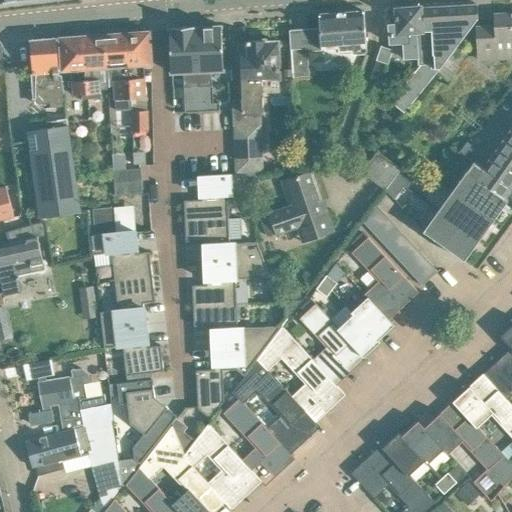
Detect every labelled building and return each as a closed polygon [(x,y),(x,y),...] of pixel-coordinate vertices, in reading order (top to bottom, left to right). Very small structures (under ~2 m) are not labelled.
[(404,115),(455,50),(460,42),(478,18),(477,4),(415,7),(418,58),(419,64),(389,103),(404,115)] [(418,58),(415,7),(396,8),(397,25),(390,25),(391,43),(404,43),(405,58),(418,58)] [(367,49),(364,11),(319,14),(320,27),(305,29),(306,47),(291,48),(292,68),(293,77),(309,76),(307,50),(323,49),(323,48),(339,47),(339,51),(365,50),(365,51),(368,51),(368,49),(367,49)] [(511,12),(494,14),(494,26),(475,26),(477,50),(511,48),(511,12)] [(198,87),(195,26),(172,27),(172,28),(169,28),(172,72),(183,72),(184,88),(198,87)] [(224,70),(221,26),(196,27),(196,26),(195,26),(198,87),(213,86),(212,70),(224,70)] [(149,31),(128,33),(132,98),(136,98),(146,97),(145,68),(151,67),(149,31)] [(132,98),(128,33),(106,34),(108,87),(114,86),(116,112),(132,111),(132,98)] [(100,87),(108,87),(106,34),(84,36),(88,99),(101,98),(100,87)] [(84,36),(60,38),(63,69),(71,68),(73,94),(83,93),(83,99),(88,99),(84,36)] [(57,38),(30,40),(33,78),(32,78),(33,106),(51,105),(51,110),(66,109),(62,74),(58,74),(58,58),(57,39),(57,38)] [(279,77),(279,61),(278,41),(265,42),(265,40),(248,40),(248,48),(240,48),(241,68),(242,100),(243,112),(264,110),(262,78),(279,77)] [(388,64),(393,49),(381,45),(376,60),(388,64)] [(376,60),(368,83),(380,87),(388,64),(376,60)] [(136,98),(132,98),(132,111),(147,110),(146,97),(136,98)] [(242,100),(233,100),(235,136),(235,137),(261,136),(260,111),(243,112),(242,100)] [(213,102),(199,103),(199,111),(220,110),(219,102),(213,102)] [(199,111),(199,103),(185,104),(185,112),(199,111)] [(149,132),(148,110),(147,110),(132,111),(133,132),(149,132)] [(68,124),(27,130),(35,183),(40,217),(82,211),(68,124)] [(511,126),(482,169),(472,162),(423,231),(465,260),(505,203),(501,200),(511,185),(511,126)] [(467,141),(460,151),(467,156),(474,146),(467,141)] [(396,175),(401,168),(377,151),(361,172),(385,190),(396,175)] [(142,180),(141,168),(113,170),(114,182),(142,180)] [(401,168),(396,175),(406,182),(411,175),(401,168)] [(321,208),(308,172),(287,180),(295,204),(270,213),(270,214),(261,217),(268,236),(277,233),(277,234),(302,225),(307,239),(333,230),(325,207),(321,208)] [(184,200),(185,220),(228,218),(227,194),(247,193),(246,186),(244,174),(201,176),(202,199),(184,200)] [(256,174),(244,174),(246,186),(253,186),(257,180),(256,174)] [(143,193),(142,180),(114,182),(115,195),(143,193)] [(397,180),(388,193),(394,199),(404,185),(397,180)] [(0,221),(14,218),(5,188),(0,188),(0,221)] [(117,232),(115,207),(93,209),(95,234),(117,232)] [(229,243),(228,218),(185,220),(186,241),(204,240),(205,262),(264,259),(257,242),(229,243)] [(45,269),(42,257),(38,238),(45,236),(42,223),(25,227),(6,232),(9,243),(0,244),(0,278),(2,289),(4,295),(23,291),(20,275),(45,269)] [(150,251),(138,253),(135,230),(91,235),(93,254),(112,252),(115,281),(152,276),(150,251)] [(417,290),(368,237),(352,252),(378,281),(364,294),(367,297),(368,297),(374,304),(375,303),(388,317),(417,290)] [(271,277),(264,259),(205,262),(206,284),(193,285),(194,305),(237,303),(235,278),(271,277)] [(337,282),(327,275),(321,282),(332,289),(337,282)] [(155,301),(152,276),(115,281),(118,310),(100,312),(102,329),(146,324),(144,303),(155,301)] [(332,289),(321,282),(316,289),(327,296),(332,289)] [(394,324),(388,317),(375,303),(374,304),(368,297),(367,297),(352,312),(353,314),(354,313),(376,338),(377,337),(379,339),(394,324)] [(303,300),(289,301),(290,317),(303,300)] [(237,328),(236,303),(193,305),(194,326),(212,325),(213,347),(266,344),(280,326),(237,328)] [(338,328),(316,303),(299,318),(326,347),(313,359),(312,359),(335,383),(365,356),(363,354),(362,354),(338,328)] [(354,313),(353,314),(338,328),(362,354),(363,354),(365,356),(380,341),(379,339),(377,337),(376,338),(354,313)] [(149,346),(146,324),(102,329),(104,347),(123,345),(126,375),(164,370),(161,345),(149,346)] [(511,324),(501,335),(511,347),(511,324)] [(315,420),(344,392),(335,383),(312,359),(313,359),(282,326),(258,359),(268,370),(281,357),(305,383),(292,396),(301,406),(302,406),(315,420)] [(244,375),(266,344),(213,347),(214,369),(196,370),(198,408),(211,418),(224,400),(223,370),(236,369),(244,375)] [(511,350),(485,375),(507,399),(511,394),(511,350)] [(51,361),(51,359),(23,364),(25,379),(54,374),(53,372),(51,361)] [(292,396),(268,370),(258,359),(232,392),(234,393),(239,398),(243,402),(244,402),(257,390),(280,415),(267,427),(267,428),(289,452),(290,452),(319,424),(315,420),(302,406),(301,406),(292,396)] [(59,403),(64,431),(84,425),(86,424),(113,416),(111,400),(107,401),(104,391),(87,395),(84,382),(91,381),(89,371),(82,366),(72,367),(74,376),(39,383),(44,410),(50,409),(49,405),(59,403)] [(511,404),(507,399),(485,375),(472,387),(470,385),(453,401),(454,403),(455,402),(477,426),(478,426),(491,414),(511,436),(511,404)] [(168,407),(166,405),(163,409),(156,404),(153,378),(117,383),(120,404),(128,403),(130,422),(144,433),(133,447),(135,459),(140,463),(178,415),(168,407)] [(234,393),(228,398),(233,404),(239,398),(234,393)] [(267,428),(267,427),(244,402),(243,402),(239,398),(233,404),(223,413),(255,447),(246,456),(255,467),(261,461),(273,475),(294,456),(290,452),(289,452),(267,428)] [(504,455),(478,426),(477,426),(455,402),(454,403),(442,414),(440,412),(424,427),(426,429),(444,449),(443,449),(447,454),(461,441),(488,470),(504,455)] [(122,490),(113,416),(86,424),(93,451),(88,452),(91,462),(102,502),(105,511),(115,499),(122,490)] [(444,449),(426,429),(424,427),(418,420),(402,435),(404,436),(403,437),(425,460),(424,460),(427,464),(443,449),(444,449)] [(209,423),(185,454),(184,456),(194,467),(207,454),(222,470),(209,482),(208,482),(224,500),(230,507),(260,479),(209,423)] [(93,451),(86,424),(84,425),(64,431),(26,441),(32,467),(36,466),(38,476),(58,471),(66,468),(62,456),(82,451),(83,453),(88,452),(93,451)] [(224,500),(208,482),(209,482),(194,467),(184,456),(185,454),(172,425),(139,468),(150,479),(150,478),(163,466),(186,490),(173,503),(172,503),(180,511),(211,511),(224,500)] [(425,460),(403,437),(404,436),(402,435),(399,431),(383,446),(385,448),(384,448),(409,475),(409,474),(424,460),(425,460)] [(423,511),(435,502),(409,474),(409,475),(384,448),(385,448),(383,446),(353,474),(375,498),(389,485),(408,505),(401,511),(423,511)] [(180,511),(172,503),(173,503),(150,478),(150,479),(139,468),(126,485),(151,511),(180,511)] [(448,472),(442,478),(450,488),(457,482),(448,472)] [(450,488),(442,478),(435,484),(444,494),(450,488)] [(471,483),(462,491),(471,501),(480,494),(471,483)] [(126,511),(115,499),(105,511),(104,511),(126,511)]
